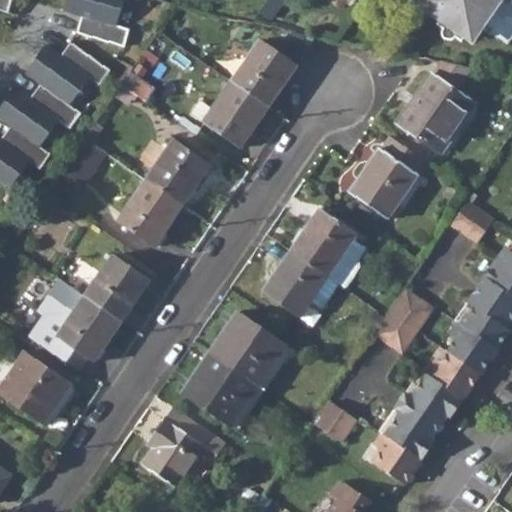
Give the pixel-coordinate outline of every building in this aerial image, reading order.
[(0,0),(0,10),(8,13),(12,0),(0,0)] [(119,28),(126,0),(67,0),(64,14),(83,19),(78,36),(126,48),(131,31),(119,28)] [(427,0),(423,7),(472,42),(481,30),(491,36),(495,32),(506,40),(511,31),(511,7),(511,6),(511,2),(508,0),(427,0)] [(71,106),(91,79),(101,86),(111,71),(73,43),(63,57),(47,46),(27,74),(42,86),(71,106)] [(234,83),(270,108),(296,69),(260,45),(234,83)] [(400,126),(442,155),(476,107),(448,86),(461,68),(447,65),(437,79),(435,77),(400,126)] [(132,70),(119,93),(146,107),(158,84),(132,70)] [(206,124),(242,149),(270,108),(234,83),(206,124)] [(0,119),(11,127),(41,148),(60,122),(70,129),(81,114),(71,106),(42,86),(32,100),(16,89),(0,110),(0,119)] [(0,182),(10,190),(30,163),(40,171),(51,156),(41,148),(11,127),(2,141),(0,139),(0,182)] [(107,152),(85,138),(49,191),(60,198),(74,178),(84,185),(107,152)] [(148,181),(184,206),(213,165),(176,140),(148,181)] [(352,197),(390,223),(421,178),(430,165),(393,140),(383,151),(352,197)] [(119,222),(156,247),(184,206),(148,181),(119,222)] [(37,209),(12,191),(5,202),(29,220),(37,209)] [(466,203),(453,224),(477,241),(492,221),(466,203)] [(293,251),(330,277),(355,240),(359,235),(322,209),(293,251)] [(340,284),(347,289),(361,267),(360,260),(368,248),(355,240),(330,277),(340,284)] [(501,260),(511,267),(511,249),(509,248),(501,260)] [(301,320),(313,303),(330,277),(293,251),(264,293),(301,320)] [(86,296),(123,321),(151,280),(114,255),(86,296)] [(507,327),(511,319),(511,267),(501,260),(497,258),(455,318),(458,320),(498,348),(511,329),(507,327)] [(340,284),(330,277),(313,303),(322,309),(340,284)] [(89,359),(95,363),(123,321),(86,296),(63,280),(40,311),(46,315),(31,337),(80,371),(89,359)] [(407,290),(377,335),(402,351),(432,306),(407,290)] [(210,352),(260,387),(289,344),(239,311),(210,352)] [(449,350),(481,373),(498,348),(458,320),(450,331),(458,336),(449,350)] [(442,346),(433,358),(440,364),(449,350),(442,346)] [(424,371),(464,398),(481,373),(449,350),(440,364),(433,358),(424,371)] [(0,388),(0,394),(44,426),(73,385),(26,352),(0,388)] [(182,393),(232,427),(260,387),(210,352),(182,393)] [(464,398),(424,371),(422,369),(379,430),(383,432),(422,459),(434,440),(430,438),(447,414),(451,418),(464,398)] [(315,423),(341,441),(356,418),(332,400),(315,423)] [(143,463),(176,486),(199,452),(213,462),(227,443),(174,407),(164,420),(148,443),(154,448),(143,463)] [(422,459),(383,432),(373,444),(381,448),(371,462),(405,485),(422,459)] [(0,492),(12,475),(0,466),(0,492)] [(361,511),(370,500),(341,479),(331,493),(338,497),(327,511),(361,511)]
